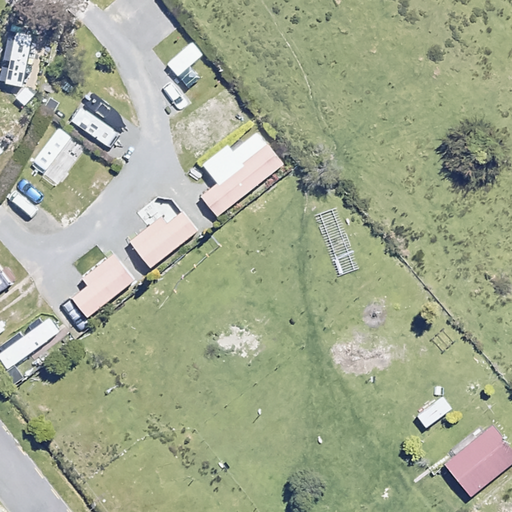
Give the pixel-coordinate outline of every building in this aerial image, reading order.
[(147,0),(120,0),(114,6),(125,19),(147,0)] [(41,66),(8,27),(0,33),(0,86),(6,94),(41,66)] [(284,163),(258,130),(230,153),(240,165),(203,195),(219,215),(284,163)] [(196,230),(176,206),(133,241),(153,266),(196,230)] [(134,279),(114,254),(70,291),(90,316),(134,279)] [(452,408),(442,395),(405,424),(415,437),(452,408)] [(511,463),(511,447),(494,425),(446,462),(471,495),(511,463)]
